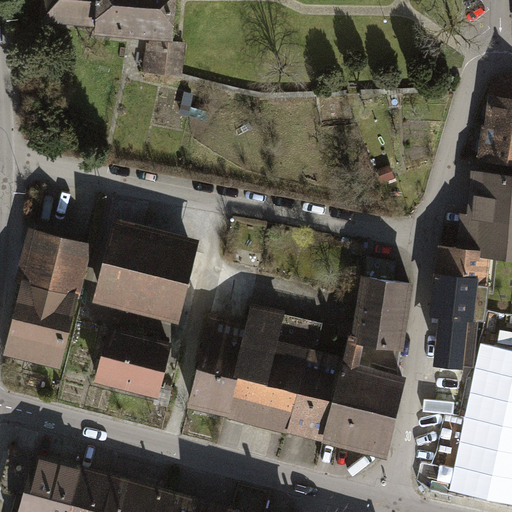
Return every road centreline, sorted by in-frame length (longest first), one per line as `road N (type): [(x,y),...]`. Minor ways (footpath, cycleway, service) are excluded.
road 1 (residential): [(429,242),(1,159)]
road 2 (tertiary): [(321,487),(0,405)]
road 3 (residential): [(397,505),(429,242)]
road 4 (unknown): [(164,447),(205,243)]
road 5 (residential): [(429,242),(471,86),(492,66)]
